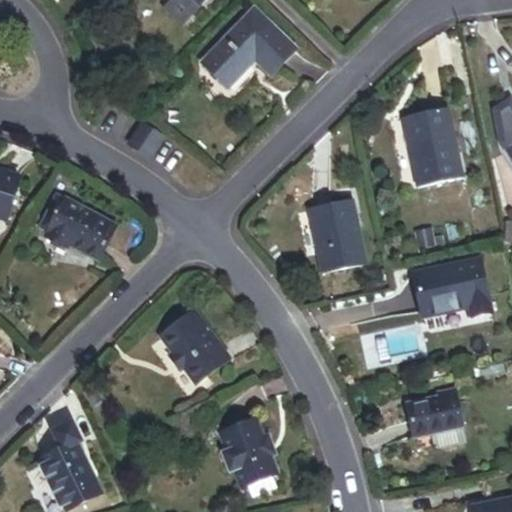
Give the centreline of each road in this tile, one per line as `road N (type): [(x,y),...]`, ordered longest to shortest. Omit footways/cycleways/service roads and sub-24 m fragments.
road 1 (residential): [(202,228),(290,334),(346,459),(355,511)]
road 2 (residential): [(434,0),(202,228)]
road 3 (residential): [(202,228),(0,423)]
road 4 (residential): [(40,125),(126,169),(202,228)]
road 5 (residential): [(40,125),(52,83),(41,40),(6,0)]
